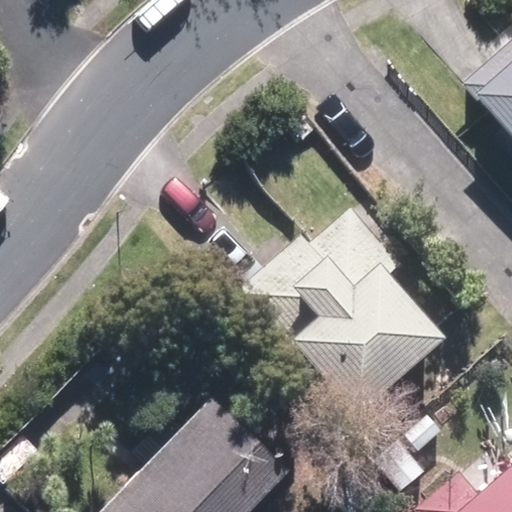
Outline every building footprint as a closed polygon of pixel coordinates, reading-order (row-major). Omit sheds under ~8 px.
[(511,45),(475,77),(511,119),(511,45)] [(401,256),(355,201),(241,297),(344,417),(451,327),(395,261),(401,256)] [(101,511),(248,511),(296,463),(220,390),(101,511)] [(357,454),(321,483),(344,511),(389,511),(398,505),(357,454)] [(429,500),(439,511),(511,511),(511,457),(474,491),(459,473),(429,500)]
